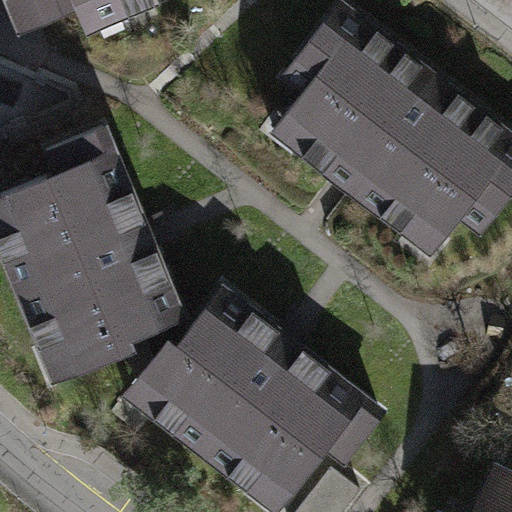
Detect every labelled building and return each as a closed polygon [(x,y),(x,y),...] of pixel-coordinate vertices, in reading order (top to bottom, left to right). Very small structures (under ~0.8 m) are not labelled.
[(31,0),(39,18),(79,1),(81,9),(102,0),(113,0),(120,16),(156,1),(155,0),(31,0)] [(431,67),(343,0),(340,0),(283,75),(303,91),(287,112),(313,132),(300,149),(335,175),(347,159),(382,185),(369,202),(402,228),(415,211),(442,232),(458,211),(479,227),(511,184),(511,129),(449,81),(446,86),(427,72),(431,67)] [(143,224),(103,124),(48,146),(57,169),(2,191),(15,223),(0,229),(0,244),(9,268),(29,260),(45,299),(26,306),(40,342),(60,335),(72,366),(126,344),(141,376),(171,337),(163,318),(184,310),(157,242),(146,246),(138,226),(143,224)] [(281,327),(223,283),(177,342),(171,337),(141,376),(166,395),(153,412),(184,436),(197,419),(231,445),(218,463),(249,486),(262,469),(289,490),(325,443),(344,457),(381,410),(296,345),(292,350),(273,336),(281,327)] [(341,511),(361,487),(331,464),(294,511),(341,511)] [(511,511),(511,475),(497,468),(474,511),(511,511)]
